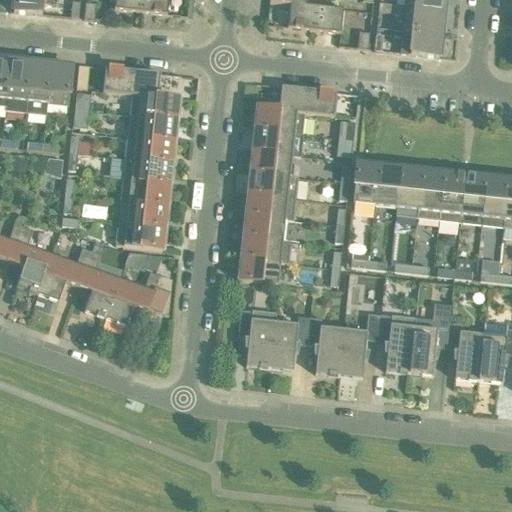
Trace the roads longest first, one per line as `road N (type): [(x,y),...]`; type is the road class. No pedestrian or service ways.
road 1 (residential): [(188,403),(224,62)]
road 2 (residential): [(511,439),(188,403)]
road 3 (residential): [(474,88),(224,62)]
road 4 (residential): [(224,62),(0,35)]
road 5 (residential): [(188,403),(0,344)]
